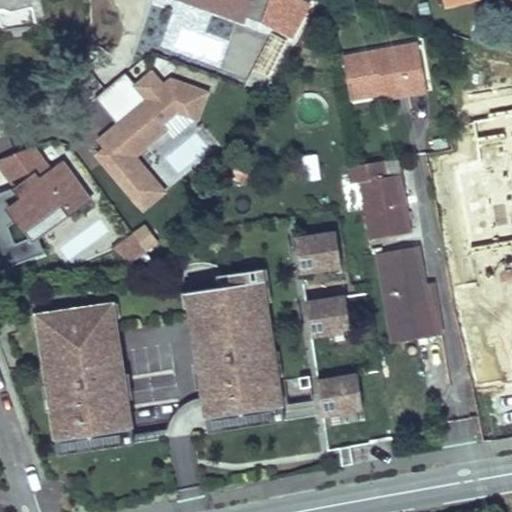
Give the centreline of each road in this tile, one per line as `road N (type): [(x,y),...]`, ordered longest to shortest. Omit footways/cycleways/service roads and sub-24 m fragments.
road 1 (unknown): [(479,449),(415,146)]
road 2 (primary): [(291,511),(511,473)]
